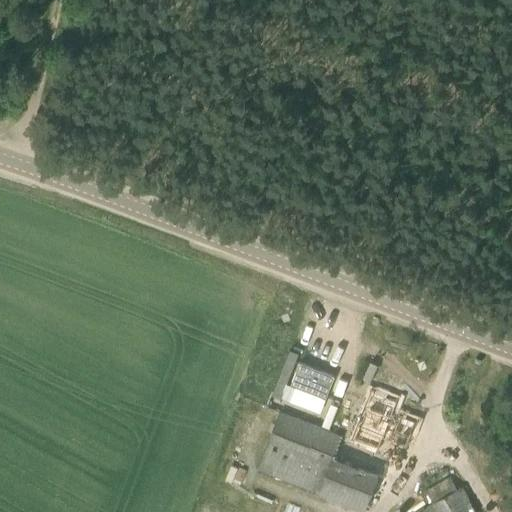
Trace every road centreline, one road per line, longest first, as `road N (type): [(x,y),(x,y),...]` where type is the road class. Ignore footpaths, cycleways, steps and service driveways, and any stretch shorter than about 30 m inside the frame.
road 1 (tertiary): [(511,351),(0,158)]
road 2 (track): [(504,511),(493,495),(481,339)]
road 3 (track): [(15,162),(60,0)]
